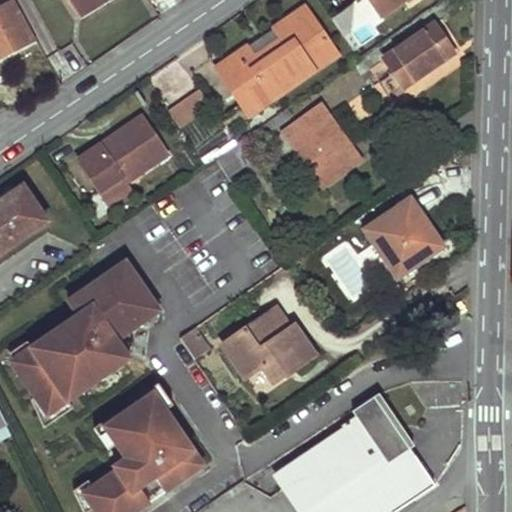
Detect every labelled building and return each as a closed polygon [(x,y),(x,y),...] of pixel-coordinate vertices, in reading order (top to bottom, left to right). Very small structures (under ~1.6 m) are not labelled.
[(63,0),(76,20),(108,0),(63,0)] [(370,0),(380,14),(399,0),(370,0)] [(0,59),(32,42),(12,5),(1,11),(0,9),(0,59)] [(246,51),(217,70),(242,105),(263,90),(271,102),(335,56),(303,11),(275,31),(286,47),(258,67),(246,51)] [(433,25),(382,56),(401,85),(450,52),(433,25)] [(175,101),(197,88),(181,60),(158,73),(175,101)] [(263,90),(242,105),(250,116),(271,102),(263,90)] [(177,122),(209,111),(202,92),(171,103),(177,122)] [(319,101),(283,127),(311,169),(348,143),(319,101)] [(286,107),(247,134),(254,142),(272,128),(291,115),(286,107)] [(126,185),(167,155),(142,118),(78,162),(99,193),(121,178),(126,185)] [(247,134),(241,138),(247,147),(254,142),(247,134)] [(241,138),(213,158),(227,177),(245,164),(240,156),(249,149),(247,147),(241,138)] [(348,143),(311,169),(322,185),(360,160),(348,143)] [(130,191),(126,185),(121,178),(99,193),(108,206),(130,191)] [(0,253),(47,223),(23,187),(0,201),(0,253)] [(411,193),(404,198),(418,216),(424,212),(411,193)] [(404,198),(361,228),(384,261),(390,256),(402,274),(438,250),(434,245),(442,239),(424,212),(418,216),(404,198)] [(442,239),(434,245),(438,250),(446,245),(442,239)] [(307,248),(292,259),(305,278),(320,267),(307,248)] [(390,256),(384,261),(396,279),(402,274),(390,256)] [(158,310),(124,260),(105,273),(110,280),(100,286),(95,280),(73,295),(83,310),(77,315),(57,328),(61,333),(51,340),(47,334),(30,347),(11,360),(19,378),(23,375),(35,395),(48,412),(67,399),(62,393),(91,373),(96,380),(128,357),(116,340),(158,310)] [(105,273),(95,280),(100,286),(110,280),(105,273)] [(83,310),(73,295),(66,300),(77,315),(83,310)] [(277,308),(225,344),(247,377),(260,366),(273,382),(290,370),(287,366),(310,350),(312,354),(314,353),(294,325),(291,327),(277,308)] [(57,328),(47,334),(51,340),(61,333),(57,328)] [(192,328),(180,336),(195,358),(207,350),(192,328)] [(7,353),(11,360),(30,347),(26,340),(7,353)] [(287,366),(290,370),(297,365),(312,354),(310,350),(287,366)] [(62,393),(67,399),(96,380),(91,373),(62,393)] [(157,382),(150,387),(153,392),(165,409),(173,404),(157,382)] [(133,399),(136,403),(153,392),(150,387),(133,399)] [(163,491),(203,464),(195,453),(189,458),(183,450),(190,445),(165,409),(153,392),(136,403),(119,415),(103,426),(114,443),(119,450),(127,445),(132,453),(125,458),(115,464),(117,468),(120,473),(108,481),(105,476),(91,486),(80,493),(91,509),(92,511),(132,511),(149,501),(139,487),(153,477),(163,491)] [(48,412),(35,395),(29,399),(42,427),(72,406),(67,399),(48,412)] [(351,437),(283,486),(300,511),(391,511),(400,507),(373,467),(407,443),(378,401),(343,424),(351,437)] [(103,426),(119,415),(115,410),(92,426),(107,448),(114,443),(103,426)] [(351,437),(343,424),(273,471),(283,486),(351,437)] [(407,443),(373,467),(400,507),(434,484),(407,443)] [(127,445),(119,450),(125,458),(132,453),(127,445)] [(195,453),(190,445),(183,450),(189,458),(195,453)] [(117,468),(105,476),(108,481),(120,473),(117,468)] [(80,493),(91,486),(86,479),(70,490),(81,511),(85,511),(91,509),(80,493)]
